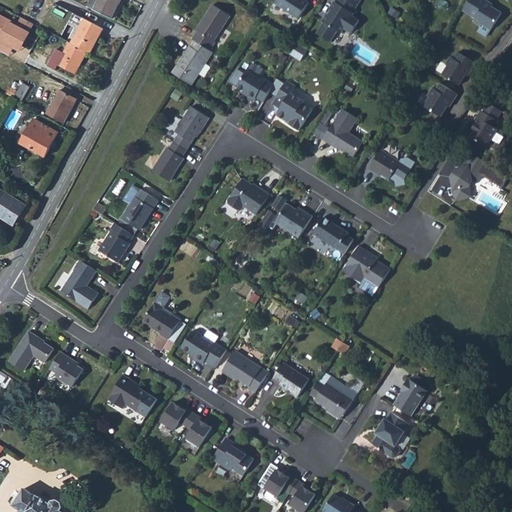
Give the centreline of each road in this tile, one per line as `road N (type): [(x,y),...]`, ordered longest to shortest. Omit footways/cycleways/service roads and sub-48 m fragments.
road 1 (residential): [(96,340),(215,158),(235,144),(261,151),(391,233)]
road 2 (tertiary): [(5,284),(158,0)]
road 3 (residential): [(96,340),(129,346),(291,450),(320,456),(342,447)]
road 4 (residential): [(413,206),(480,100)]
